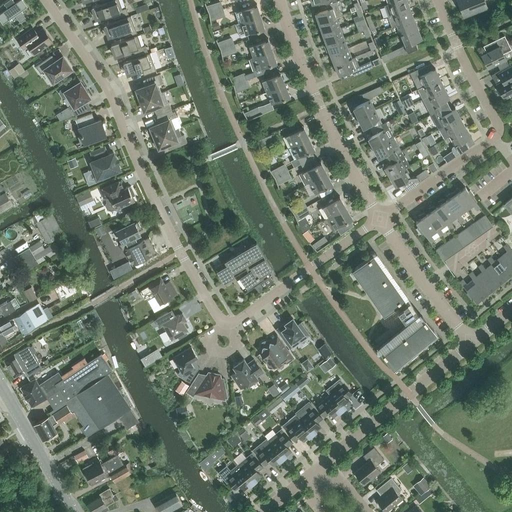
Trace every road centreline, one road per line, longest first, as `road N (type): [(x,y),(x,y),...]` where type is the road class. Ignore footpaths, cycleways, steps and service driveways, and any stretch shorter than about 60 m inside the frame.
road 1 (residential): [(228,329),(159,208),(112,92),(46,0)]
road 2 (residential): [(380,223),(307,81),(282,0)]
road 3 (residential): [(328,460),(473,343)]
road 4 (residential): [(228,329),(380,223)]
road 5 (residential): [(493,137),(500,132),(438,0)]
road 6 (residential): [(473,343),(380,223)]
road 7 (tertiary): [(73,511),(0,385)]
road 8 (residential): [(380,223),(493,137)]
